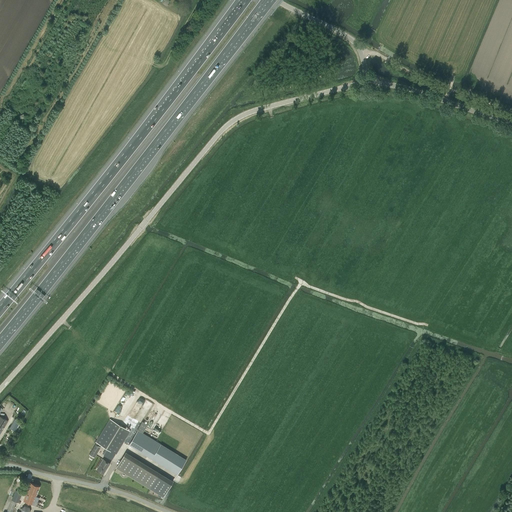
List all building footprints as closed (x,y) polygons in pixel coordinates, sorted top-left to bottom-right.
[(135,406),(140,409),(145,400),(140,397),(135,406)] [(120,415),(128,403),(122,399),(114,412),(120,415)] [(156,408),(146,431),(152,434),(162,410),(156,408)] [(131,413),(128,419),(132,421),(136,415),(131,413)] [(0,433),(8,421),(0,415),(0,433)] [(10,428),(16,431),(20,422),(14,419),(10,428)] [(129,431),(109,419),(95,442),(107,449),(115,454),(129,431)] [(151,459),(161,444),(138,430),(129,445),(151,459)] [(95,457),(101,447),(96,443),(89,454),(95,457)] [(107,449),(104,455),(111,460),(115,454),(107,449)] [(164,496),(174,479),(125,452),(116,469),(164,496)] [(103,473),(110,463),(103,459),(96,469),(103,473)] [(33,504),(40,486),(30,483),(23,501),(33,504)] [(22,493),(16,490),(6,511),(12,511),(16,502),(18,503),(22,493)]
